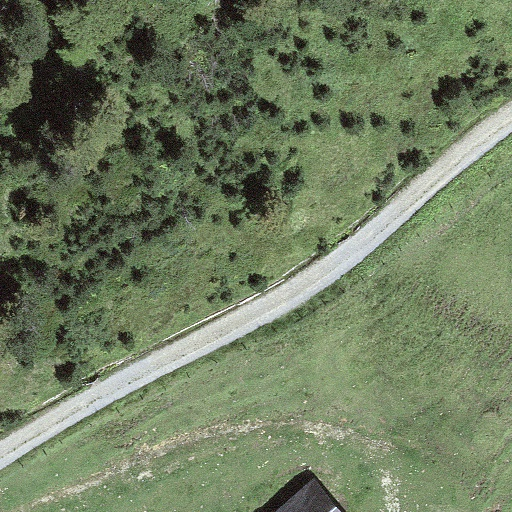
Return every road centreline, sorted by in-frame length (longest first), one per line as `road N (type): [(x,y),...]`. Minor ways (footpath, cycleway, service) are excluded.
road 1 (track): [(511,115),(349,252),(254,314),(0,452)]
road 2 (track): [(33,511),(207,444),(296,425),(371,450),(393,475),(398,511)]
